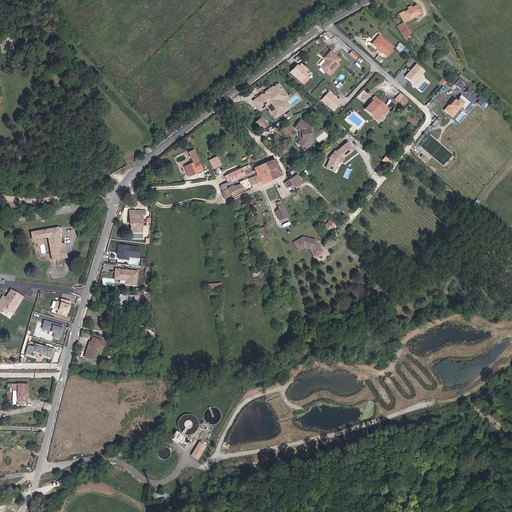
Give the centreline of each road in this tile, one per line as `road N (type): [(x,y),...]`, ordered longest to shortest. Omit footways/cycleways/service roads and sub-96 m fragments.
road 1 (tertiary): [(117,195),(21,511)]
road 2 (tertiary): [(327,25),(162,145),(117,195)]
road 3 (residential): [(327,25),(430,114)]
road 4 (unknown): [(117,195),(214,180),(223,197),(236,198)]
road 5 (unknown): [(122,187),(93,176),(36,193),(0,190)]
